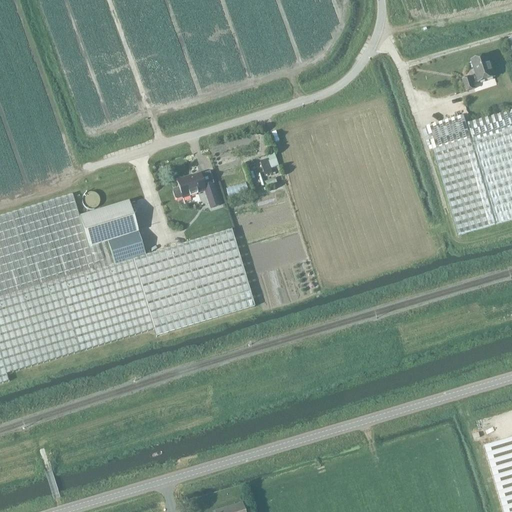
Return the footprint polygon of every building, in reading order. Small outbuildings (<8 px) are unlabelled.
[(464,80),(467,91),(475,89),(473,84),(495,77),(488,56),(472,61),(477,76),(471,78),(464,80)] [(511,111),(463,125),(495,226),(511,220),(511,111)] [(460,117),(424,129),(459,236),(495,226),(463,125),(460,117)] [(260,162),(265,176),(272,174),(270,169),(278,166),(274,153),(268,156),(269,161),(267,161),(267,160),(260,162)] [(172,192),(174,200),(176,201),(182,199),(204,192),(207,199),(216,197),(212,184),(203,187),(199,175),(189,178),(176,182),(179,189),(173,190),(172,192)] [(265,182),(267,187),(276,184),(275,178),(265,182)] [(100,204),(100,201),(100,198),(98,196),(96,194),(93,192),(90,192),(87,194),(85,196),(83,198),(82,201),(83,204),(85,207),(87,209),(90,210),(93,210),(96,209),(98,207),(100,204)] [(80,218),(73,195),(0,216),(0,385),(9,382),(7,374),(154,330),(156,337),(254,307),(231,229),(145,255),(115,264),(108,242),(89,248),(80,218)] [(129,203),(80,218),(89,248),(108,242),(115,264),(145,255),(129,203)] [(511,511),(511,439),(484,448),(503,511),(511,511)]
